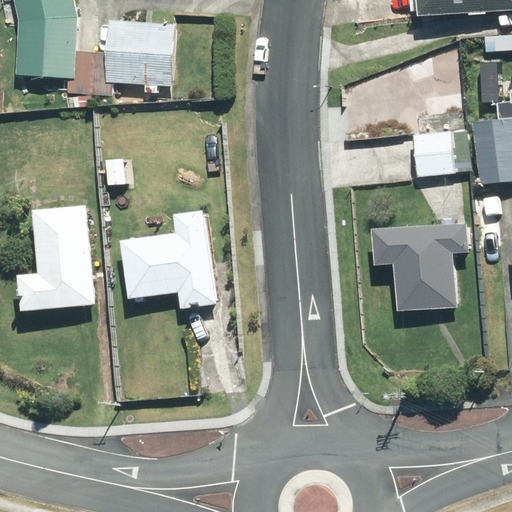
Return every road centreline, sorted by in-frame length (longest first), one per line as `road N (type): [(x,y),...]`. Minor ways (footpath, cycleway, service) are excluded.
road 1 (residential): [(295,0),(288,143),(308,446)]
road 2 (residential): [(0,458),(255,510)]
road 3 (residential): [(373,486),(511,459)]
